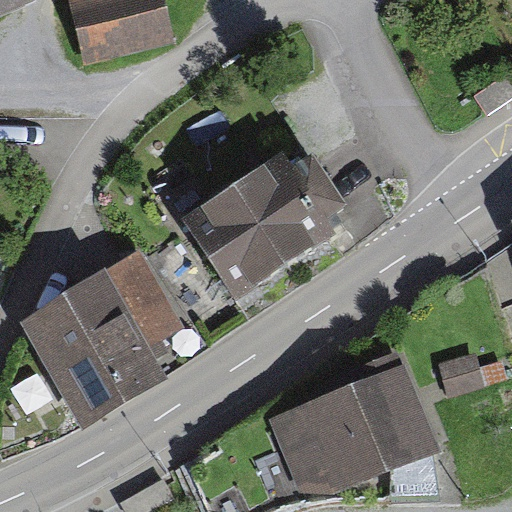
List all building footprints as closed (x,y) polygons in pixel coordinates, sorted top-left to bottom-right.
[(0,0),(0,11),(29,0),(0,0)] [(78,0),(93,62),(181,42),(171,0),(78,0)] [(292,148),(187,217),(244,302),(348,234),(292,148)] [(88,282),(23,322),(85,425),(168,375),(159,360),(201,334),(137,229),(78,265),(88,282)] [(409,361),(281,412),(312,491),(441,440),(409,361)] [(163,482),(123,503),(127,511),(149,511),(173,500),(163,482)]
